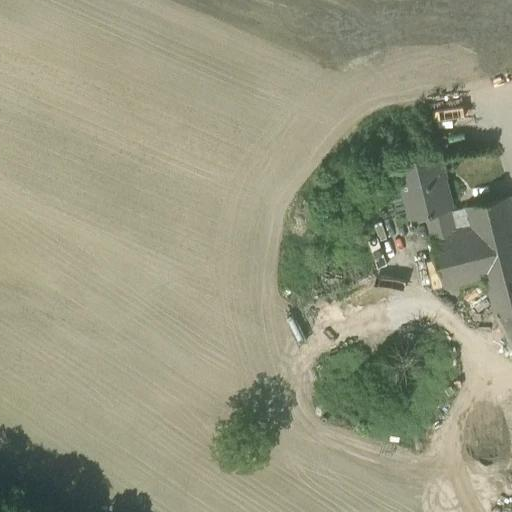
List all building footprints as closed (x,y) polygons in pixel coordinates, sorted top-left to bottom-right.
[(441,149),(399,159),(413,215),(449,206),(453,205),(443,168),(445,167),(441,149)] [(511,201),(510,194),(469,205),(474,225),(455,230),(449,206),(428,212),(434,235),(433,235),(445,283),(479,275),(483,288),(492,286),(499,311),(511,308),(511,201)] [(312,349),(396,321),(389,302),(305,331),(312,349)] [(472,302),(450,312),(455,323),(478,313),(472,302)] [(511,308),(499,311),(511,338),(511,308)]
